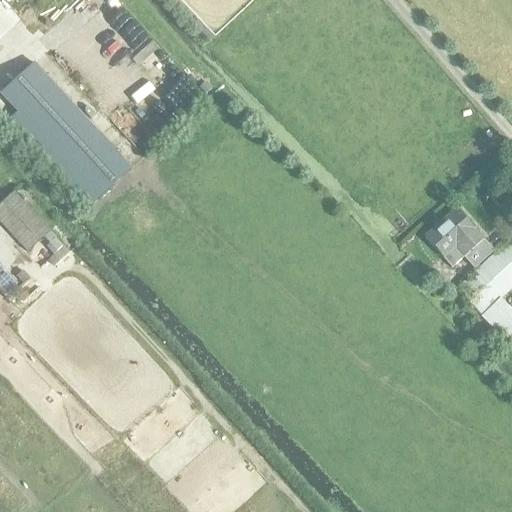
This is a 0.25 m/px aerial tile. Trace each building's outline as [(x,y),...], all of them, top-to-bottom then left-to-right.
[(3,0),(13,10),(23,0),(3,0)] [(131,170),(115,153),(34,65),(1,95),(29,126),(17,137),(70,194),(81,183),(97,200),(131,170)] [(0,222),(28,252),(49,232),(14,194),(0,206),(0,222)] [(464,259),(475,271),(494,253),(456,210),(424,238),(452,269),(464,259)] [(475,271),(455,288),(505,342),(511,335),(511,311),(500,299),(511,288),(511,237),(511,239),(510,238),(494,253),(475,271)]
